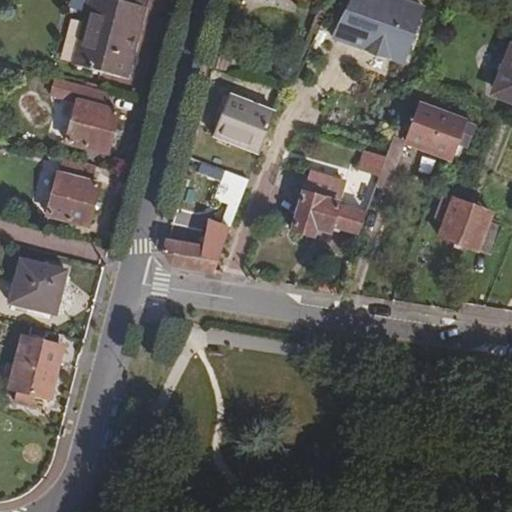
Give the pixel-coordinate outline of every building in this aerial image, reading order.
[(88,0),(72,64),(125,78),(145,0),(88,0)] [(390,0),(348,0),(329,39),(364,51),(366,46),(403,59),(420,11),(390,0)] [(221,43),(215,68),(228,72),(234,47),(221,43)] [(511,45),(495,88),(511,94),(511,45)] [(366,46),(364,51),(401,65),(403,59),(366,46)] [(66,144),(106,154),(117,113),(104,109),(109,93),(54,78),(50,95),(77,102),(73,118),(70,117),(66,131),(70,132),(66,144)] [(511,102),(511,94),(495,88),(492,94),(511,102)] [(226,98),(211,139),(257,155),(272,115),(226,98)] [(416,108),(403,143),(450,161),(457,144),(461,134),(463,126),(416,108)] [(461,134),(457,144),(462,145),(466,136),(461,134)] [(384,154),(383,158),(394,162),(398,151),(387,147),(384,154)] [(383,158),(384,154),(366,148),(360,168),(377,173),(383,158)] [(48,215),(87,225),(98,184),(92,182),(97,167),(63,158),(55,188),(51,187),(47,201),(51,202),(48,215)] [(394,162),(383,158),(377,173),(375,180),(386,185),(394,162)] [(307,173),(287,227),(308,234),(312,224),(327,230),(329,225),(356,234),(362,216),(334,206),(342,185),(307,173)] [(232,176),(223,202),(238,208),(247,182),(232,176)] [(445,216),(437,237),(490,256),(501,228),(487,222),(490,214),(475,208),(478,198),(470,194),(466,205),(445,196),(441,206),(448,209),(445,216)] [(441,206),(438,213),(445,216),(448,209),(441,206)] [(166,241),(163,253),(170,265),(214,272),(229,231),(210,224),(201,249),(166,241)] [(9,304),(54,315),(66,272),(22,260),(9,304)] [(30,393),(43,397),(58,345),(20,334),(6,386),(20,391),(30,393)] [(18,397),(28,400),(30,393),(20,391),(18,397)]
